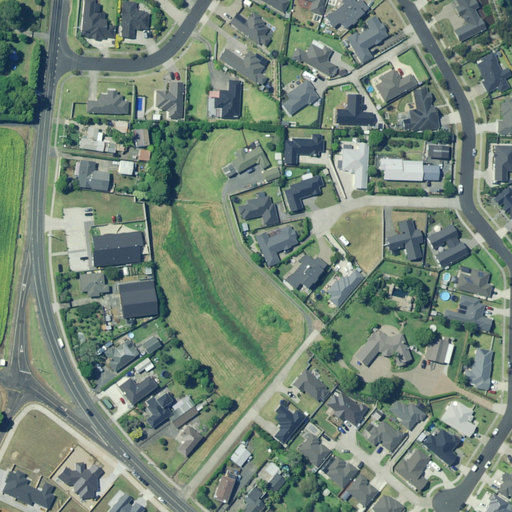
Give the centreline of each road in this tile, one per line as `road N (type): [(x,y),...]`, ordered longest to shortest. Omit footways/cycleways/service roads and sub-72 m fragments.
road 1 (tertiary): [(121,449),(64,366),(37,248)]
road 2 (residential): [(466,201),(469,129),(404,0)]
road 3 (tertiary): [(37,248),(51,59)]
road 4 (residential): [(190,26),(148,64),(51,59)]
road 5 (residential): [(466,201),(369,200),(319,220)]
road 6 (unclassified): [(37,248),(22,306),(20,381)]
road 7 (residential): [(343,440),(427,505),(446,505)]
road 8 (unclassified): [(20,381),(121,449)]
road 9 (residential): [(446,505),(461,497),(511,408)]
